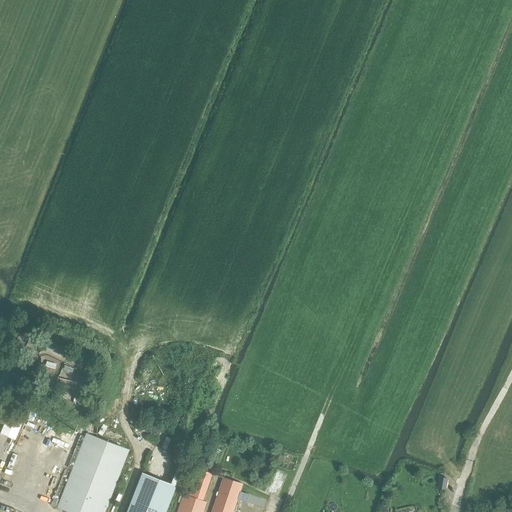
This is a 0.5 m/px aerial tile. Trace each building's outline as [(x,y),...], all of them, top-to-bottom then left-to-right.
[(47,360),(46,370),(56,371),(56,361),(47,360)] [(65,365),(63,371),(71,374),(74,369),(65,365)] [(159,435),(163,424),(151,420),(148,431),(159,435)] [(10,438),(17,440),(21,427),(15,424),(10,438)] [(57,506),(71,511),(104,511),(129,449),(86,432),(57,506)] [(81,435),(69,464),(73,465),(84,436),(81,435)] [(203,500),(214,466),(200,462),(189,495),(182,493),(176,511),(202,511),(206,501),(203,500)] [(276,471),(267,491),(274,494),(277,487),(279,488),(282,482),(280,481),(283,474),(276,471)] [(165,511),(176,485),(142,472),(126,511),(165,511)] [(223,477),(218,493),(237,499),(243,483),(223,477)] [(440,477),(438,488),(445,489),(447,478),(440,477)] [(232,511),(237,499),(218,493),(211,511),(232,511)]
